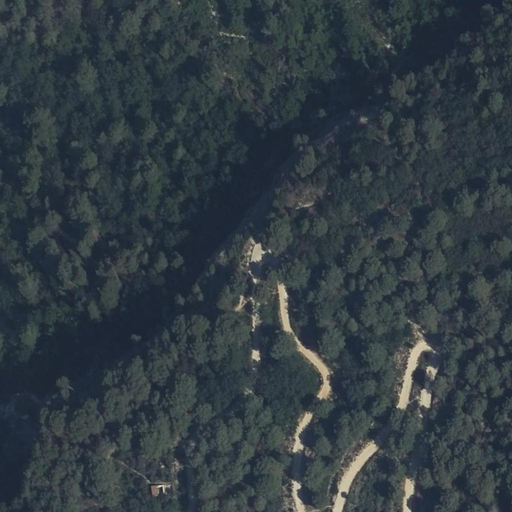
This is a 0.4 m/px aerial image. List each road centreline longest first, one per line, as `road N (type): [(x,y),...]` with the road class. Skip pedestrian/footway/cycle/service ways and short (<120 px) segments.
road 1 (track): [(302,511),(301,448),(326,394),(325,368),(290,323),(275,250),(263,252),(259,273),(258,364),(242,397),(204,431),(191,459),(186,511)]
road 2 (track): [(408,511),(427,351),(338,511)]
